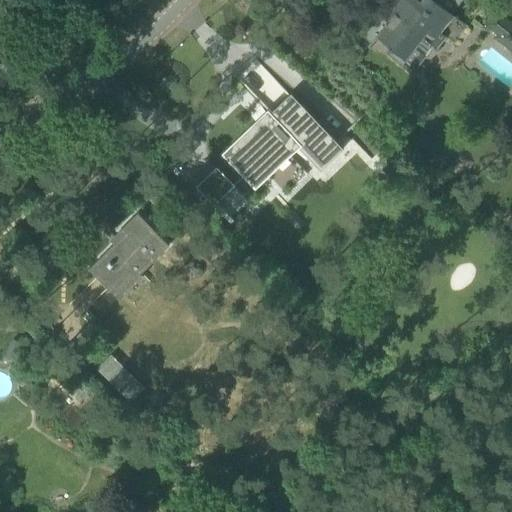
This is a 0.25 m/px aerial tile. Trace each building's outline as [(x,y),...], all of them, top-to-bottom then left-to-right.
[(438,30),(451,14),(451,13),(435,0),(422,0),(417,7),(408,0),(398,0),(388,13),(393,17),(377,37),(405,59),(423,37),(438,49),(447,38),(438,30)] [(511,24),(496,11),(486,24),(499,34),(496,37),(511,50),(511,24)] [(272,112),(225,157),(254,188),(267,175),(266,173),(296,144),(321,170),(344,148),(291,93),(272,112)] [(183,214),(167,198),(157,208),(173,224),(183,214)] [(170,246),(138,214),(119,232),(125,238),(91,268),(111,289),(121,300),(143,277),(140,274),(170,246)] [(100,373),(133,406),(146,392),(113,360),(100,373)] [(202,511),(208,506),(196,495),(189,504),(181,511),(202,511)]
